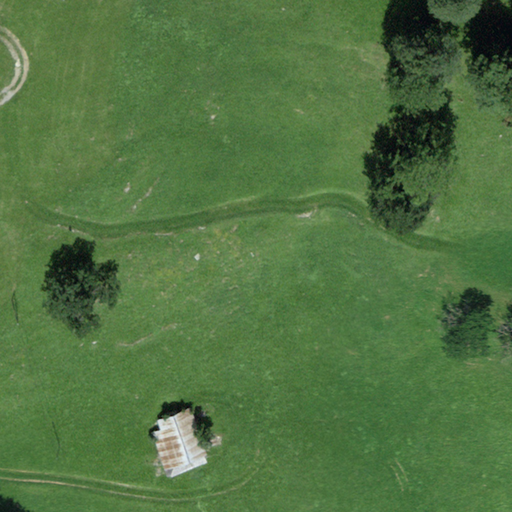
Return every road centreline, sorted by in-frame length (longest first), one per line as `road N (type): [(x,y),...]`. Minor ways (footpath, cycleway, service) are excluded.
road 1 (track): [(0,476),(211,495),(252,471),(282,428),(318,414),(367,432),(400,468),(405,511)]
road 2 (track): [(0,174),(26,213),(95,228),(340,198),(412,238),(456,249)]
